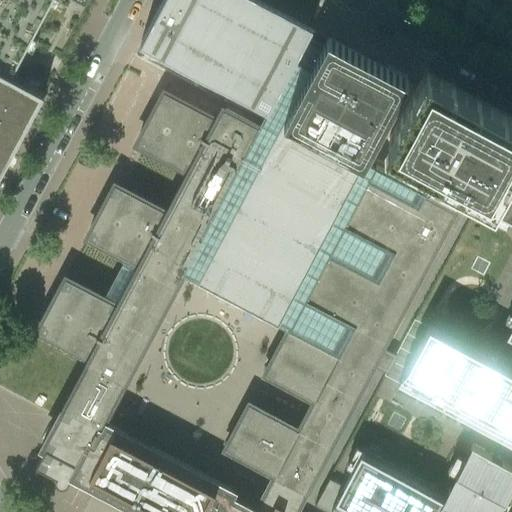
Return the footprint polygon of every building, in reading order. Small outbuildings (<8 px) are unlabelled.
[(10,74),(28,41),(30,37),(50,0),(0,0),(0,172),(43,92),(10,74)] [(231,90),(267,109),(267,110),(204,227),(180,273),(180,274),(286,330),(288,327),(338,353),(353,324),(303,298),(327,252),(377,279),(392,249),(343,223),(367,178),(416,204),(423,191),(364,160),(363,159),(407,77),(407,76),(328,34),(328,35),(327,36),(321,46),(306,38),(305,38),(311,26),(262,0),(162,0),(153,18),(140,42),(231,90)] [(511,113),(426,67),(388,137),(492,193),(488,201),(499,207),(511,213),(511,323),(506,335),(511,338),(511,113)] [(45,447),(35,464),(55,474),(54,477),(55,480),(56,482),(58,484),(60,485),(62,485),(64,484),(66,483),(67,482),(71,474),(75,476),(96,487),(107,493),(122,500),(143,511),(294,511),(371,366),(374,362),(386,368),(392,357),(380,351),(381,347),(455,208),(423,191),(416,204),(367,178),(343,223),(392,249),(377,279),(327,252),(303,298),(353,324),(338,353),(288,327),(286,330),(264,372),(314,399),(298,428),(248,402),(224,447),(274,473),(255,509),(230,495),(233,490),(232,489),(135,437),(107,423),(106,423),(102,430),(98,428),(180,274),(180,273),(204,227),(267,110),(267,109),(266,109),(259,121),(225,103),(217,118),(164,90),(136,143),(189,171),(167,211),(114,183),(86,236),(125,257),(103,297),(64,276),(36,328),(90,358),(57,419),(52,429),(51,429),(51,430),(52,430),(48,438),(47,437),(46,438),(47,438),(43,446),(45,447)] [(511,211),(488,199),(504,168),(487,159),(474,182),(484,187),(330,474),(331,475),(315,504),(330,511),(496,511),(511,483),(511,467),(510,466),(511,462),(511,211)]
